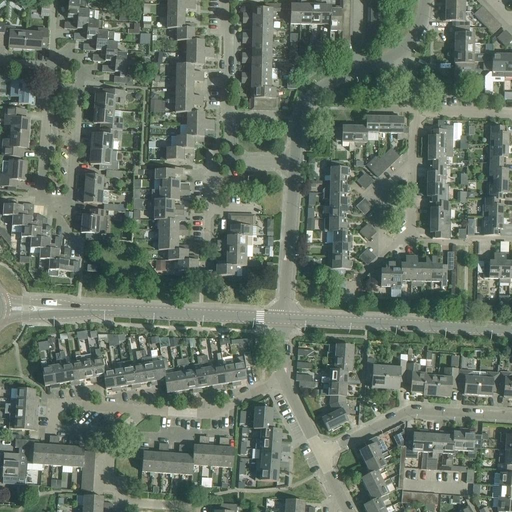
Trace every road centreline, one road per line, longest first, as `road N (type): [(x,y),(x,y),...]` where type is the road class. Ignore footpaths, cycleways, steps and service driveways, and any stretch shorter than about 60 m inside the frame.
road 1 (secondary): [(283,319),(1,311)]
road 2 (secondary): [(283,319),(511,330)]
road 3 (residential): [(511,416),(415,410),(320,453)]
road 4 (residential): [(51,64),(61,57),(80,66),(70,196),(54,201)]
road 5 (residential): [(111,433),(56,428),(51,408),(143,410)]
road 6 (residential): [(228,160),(225,0)]
road 7 (residential): [(283,319),(295,162)]
road 8 (residential): [(40,72),(49,84),(40,195),(54,201)]
road 9 (residential): [(120,433),(229,435),(232,404)]
road 10 (residential): [(410,241),(388,251),(382,241),(382,191),(412,163)]
